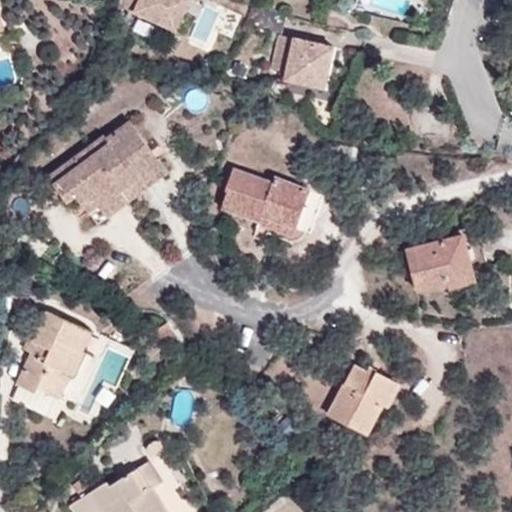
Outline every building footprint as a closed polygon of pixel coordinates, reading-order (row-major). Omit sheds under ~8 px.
[(0,0),(0,31),(9,30),(1,0),(0,0)] [(120,0),(118,5),(181,30),(191,0),(120,0)] [(0,41),(11,38),(9,30),(0,31),(0,41)] [(326,86),(336,48),(281,33),(273,66),(288,70),(286,77),(326,86)] [(144,153),(152,148),(132,120),(108,138),(105,135),(49,176),(68,203),(77,196),(83,204),(93,197),(105,212),(127,196),(124,191),(154,168),(144,153)] [(165,167),(152,148),(144,153),(154,168),(124,191),(127,196),(165,167)] [(222,207),(262,222),(265,216),(298,228),(311,190),(276,177),(274,182),(234,168),(227,189),(229,189),(222,207)] [(265,216),(262,222),(296,234),(298,228),(265,216)] [(418,291),(475,275),(464,234),(407,249),(418,291)] [(48,310),(34,341),(37,343),(32,352),(17,385),(37,394),(40,390),(59,399),(70,377),(74,378),(86,352),(84,350),(93,331),(48,310)] [(163,345),(176,335),(166,322),(153,332),(163,345)] [(37,343),(34,341),(28,339),(23,348),(32,352),(37,343)] [(375,375),(368,371),(355,364),(345,383),(344,382),(328,413),(371,435),(385,405),(389,408),(401,384),(377,371),(375,375)] [(372,366),(368,371),(375,375),(377,371),(378,368),(372,366)] [(152,456),(165,448),(162,441),(155,441),(150,443),(146,448),(152,456)] [(151,459),(139,467),(151,488),(153,486),(155,489),(166,481),(151,459)] [(151,488),(139,467),(112,485),(109,480),(62,511),(169,511),(155,489),(153,486),(151,488)]
